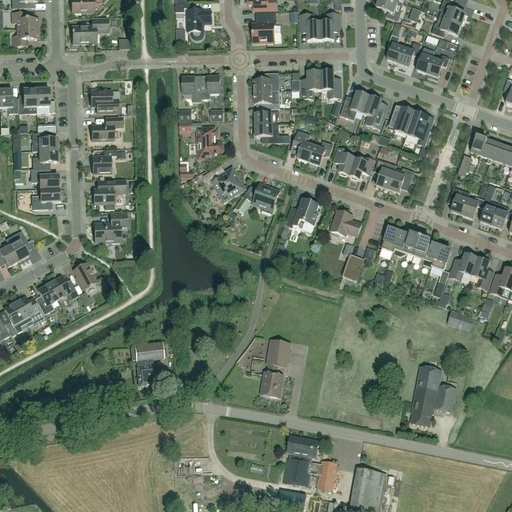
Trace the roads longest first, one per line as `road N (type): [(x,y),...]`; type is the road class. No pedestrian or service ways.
road 1 (residential): [(511,466),(186,406),(0,438)]
road 2 (residential): [(511,254),(250,162),(241,144),(239,60)]
road 3 (residential): [(0,293),(69,255),(74,244),(71,71),(56,71)]
road 4 (residential): [(467,110),(362,74),(361,56)]
road 5 (residential): [(239,60),(361,56)]
